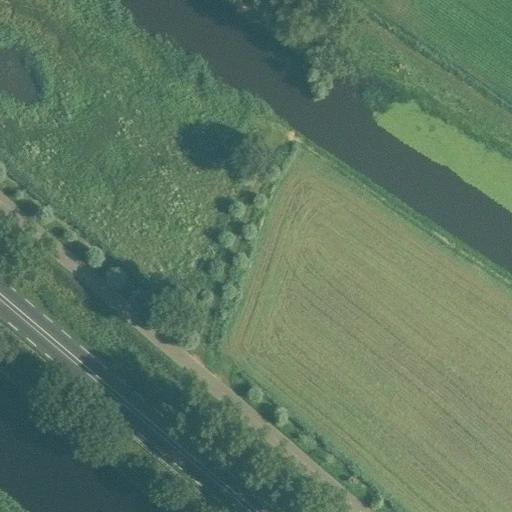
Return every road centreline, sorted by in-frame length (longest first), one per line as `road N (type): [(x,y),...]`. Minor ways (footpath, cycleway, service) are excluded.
road 1 (unclassified): [(353,511),(0,206)]
road 2 (primary): [(252,511),(0,298)]
road 3 (track): [(511,123),(331,0)]
